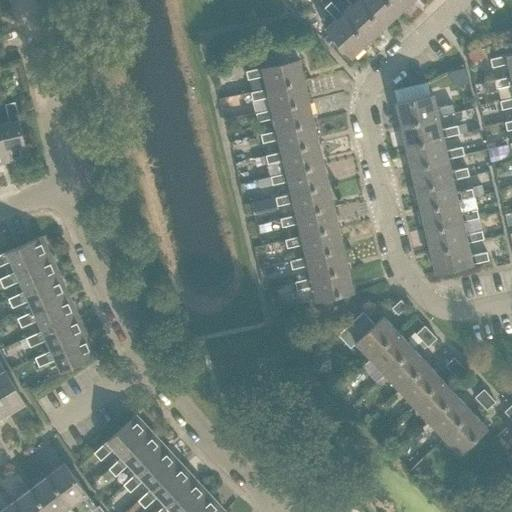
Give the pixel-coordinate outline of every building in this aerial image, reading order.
[(384,26),(358,0),(346,0),(351,4),(342,13),(368,41),(384,26)] [(399,12),(388,0),(358,0),(384,26),(399,12)] [(388,0),(399,12),(411,0),(388,0)] [(368,41),(342,13),(331,1),(324,7),(335,19),(325,29),(351,57),(368,41)] [(511,76),(511,75),(511,53),(490,58),(492,67),(508,63),(511,76)] [(266,88),(304,79),(299,58),(245,71),(247,79),(264,76),(266,88)] [(511,75),(511,76),(494,80),(496,88),(511,84),(511,75)] [(271,109),(309,101),(304,79),(266,88),(250,92),(252,101),(268,97),(271,109)] [(400,125),(438,116),(454,112),(452,104),(436,108),(433,94),(395,102),(400,125)] [(511,97),(499,101),(501,109),(511,106),(511,97)] [(276,130),(314,122),(309,101),(271,109),(255,113),(257,122),(273,118),(276,130)] [(0,123),(0,136),(6,162),(27,157),(14,102),(5,104),(9,121),(0,123)] [(230,106),(221,107),(223,118),(232,117),(230,106)] [(405,146),(443,137),(459,133),(457,125),(441,129),(438,116),(400,125),(405,146)] [(281,151),(319,143),(314,122),(276,130),(260,134),(262,143),(278,139),(281,151)] [(410,166),(448,158),(464,154),(462,146),(446,150),(443,137),(405,146),(410,166)] [(286,172),(324,164),(319,143),(281,151),(265,155),(267,164),(283,160),(286,172)] [(265,155),(254,158),(256,166),(267,164),(265,155)] [(415,188),(452,179),(469,176),(467,167),(450,171),(448,158),(410,166),(415,188)] [(291,193),(328,184),(324,164),(286,172),(270,176),(272,185),(288,181),(291,193)] [(270,176),(257,179),(259,188),(272,185),(270,176)] [(504,188),(511,186),(511,176),(502,178),(504,188)] [(420,208),(457,200),(473,197),(471,188),(455,192),(452,179),(415,188),(420,208)] [(296,214),(333,206),(328,184),(291,193),(275,197),(277,206),(293,202),(296,214)] [(481,184),(471,187),(471,188),(473,197),(484,194),(481,184)] [(263,200),(251,202),(254,214),(266,212),(263,200)] [(425,230),(462,221),(478,218),(476,209),(460,213),(457,200),(420,208),(425,230)] [(301,236),(338,227),(333,206),(296,214),(280,218),(282,227),(298,223),(301,236)] [(430,251),(467,242),(483,239),(481,230),(465,234),(462,221),(425,230),(430,251)] [(306,257),(343,249),(338,227),(301,236),(285,239),(287,248),(303,244),(306,257)] [(15,271),(50,256),(42,236),(0,254),(0,265),(11,260),(15,271)] [(467,242),(430,251),(435,272),(488,260),(486,251),(470,255),(467,242)] [(311,278),(348,270),(343,249),(306,257),(289,260),(291,269),(308,265),(311,278)] [(24,291),(59,275),(50,256),(15,271),(0,278),(0,280),(3,287),(19,280),(24,291)] [(348,270),(311,278),(294,282),(296,290),(313,286),(316,300),(353,291),(348,270)] [(33,311),(68,295),(59,275),(24,291),(8,298),(12,307),(28,300),(33,311)] [(42,331),(77,315),(68,295),(33,311),(17,318),(21,327),(37,320),(42,331)] [(397,314),(406,306),(400,299),(391,308),(397,314)] [(355,342),(374,324),(363,311),(338,334),(350,348),(355,343),(355,342)] [(51,350),(86,334),(77,315),(42,331),(26,338),(30,346),(30,347),(46,339),(51,350)] [(370,358),(398,332),(383,316),(374,324),(355,342),(355,343),(370,358)] [(421,340),(430,332),(424,325),(416,333),(421,340)] [(385,374),(413,348),(398,332),(370,358),(385,374)] [(430,332),(421,340),(427,346),(436,338),(430,332)] [(86,334),(51,350),(35,357),(39,366),(55,359),(61,371),(96,356),(86,334)] [(26,338),(19,341),(23,349),(30,346),(26,338)] [(399,390),(427,364),(413,348),(385,374),(399,390)] [(451,371),(460,363),(454,357),(445,365),(451,371)] [(0,404),(6,414),(24,402),(0,362),(0,404)] [(460,363),(451,371),(457,378),(466,370),(460,363)] [(414,406),(442,380),(427,364),(399,390),(414,406)] [(429,422),(457,395),(442,380),(414,406),(429,422)] [(342,383),(334,390),(340,398),(349,391),(342,383)] [(480,403),(489,395),(483,389),(475,397),(480,403)] [(443,437),(472,411),(457,395),(429,422),(443,437)] [(489,395),(480,403),(486,410),(495,402),(489,395)] [(472,411),(443,437),(459,454),(487,428),(472,411)] [(121,456),(149,430),(135,415),(93,452),(100,459),(113,447),(121,456)] [(136,472),(164,446),(149,430),(121,456),(108,468),(115,475),(128,463),(136,472)] [(511,449),(507,444),(499,451),(506,459),(511,453),(511,449)] [(151,488),(179,462),(164,446),(136,472),(123,484),(129,491),(142,479),(151,488)] [(165,503),(193,477),(179,462),(151,488),(137,500),(144,507),(157,495),(165,503)] [(47,475),(70,506),(80,498),(90,511),(97,506),(64,463),(47,475)] [(74,511),(70,506),(47,475),(30,488),(47,511),(61,511),(63,511),(74,511)] [(173,511),(187,511),(208,493),(193,477),(165,503),(155,511),(170,511),(172,511),(173,511)] [(47,511),(30,488),(11,503),(18,511),(47,511)] [(208,493),(187,511),(223,511),(224,511),(208,493)] [(18,511),(11,503),(0,510),(0,511),(18,511)]
